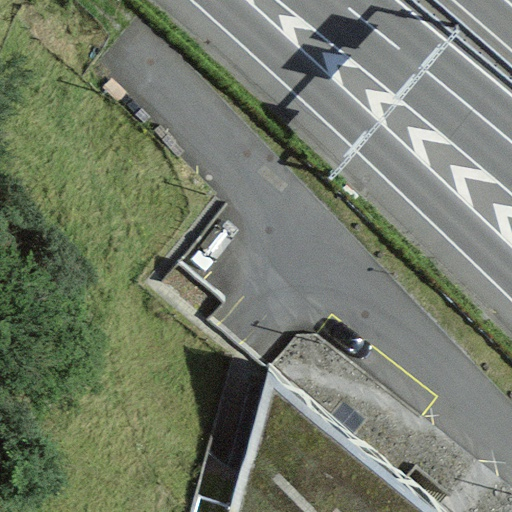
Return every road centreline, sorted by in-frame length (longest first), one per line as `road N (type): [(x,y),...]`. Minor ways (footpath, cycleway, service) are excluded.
road 1 (motorway): [(217,0),(511,273)]
road 2 (motorway): [(333,0),(511,146)]
